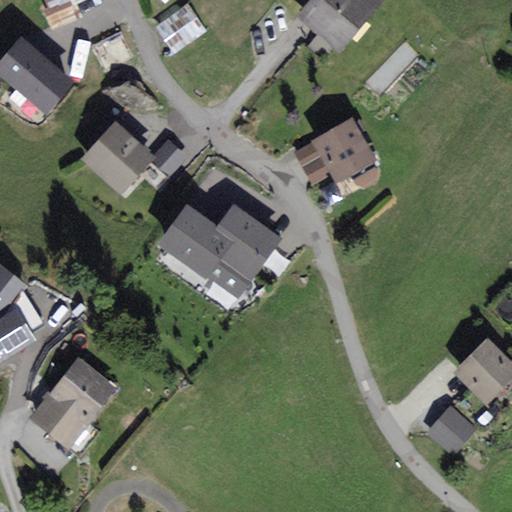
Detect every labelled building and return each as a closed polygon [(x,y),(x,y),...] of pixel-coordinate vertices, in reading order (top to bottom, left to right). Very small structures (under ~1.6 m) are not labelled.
[(115,0),(43,0),(59,38),(117,5),(115,0)] [(390,0),(319,0),(301,20),(341,58),(394,3),(390,0)] [(155,22),(173,50),(206,29),(189,1),(155,22)] [(382,92),(418,52),(405,40),(368,79),(382,92)] [(67,81),(23,43),(0,69),(0,70),(33,98),(37,93),(49,104),(67,81)] [(362,121),(297,153),(324,208),(389,176),(362,121)] [(161,159),(122,125),(84,165),(123,199),(161,159)] [(199,213),(170,251),(240,304),(289,242),(244,208),(225,233),(199,213)] [(0,269),(0,315),(23,289),(0,269)] [(0,366),(37,341),(16,311),(0,321),(0,366)] [(511,364),(494,346),(460,380),(493,413),(511,394),(511,364)] [(90,360),(39,418),(81,453),(134,391),(90,360)] [(473,429),(451,409),(431,432),(453,452),(473,429)]
